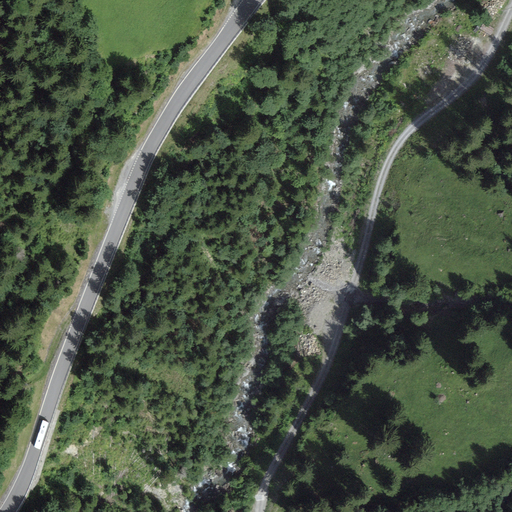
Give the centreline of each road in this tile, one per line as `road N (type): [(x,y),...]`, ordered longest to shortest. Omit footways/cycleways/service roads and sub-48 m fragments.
road 1 (track): [(511,13),(477,76),(404,135),(390,159),(329,348),(266,478),(258,511)]
road 2 (tertiary): [(7,511),(156,127),(250,0)]
